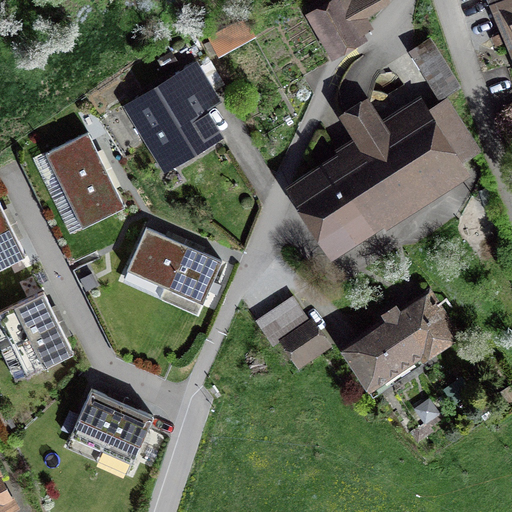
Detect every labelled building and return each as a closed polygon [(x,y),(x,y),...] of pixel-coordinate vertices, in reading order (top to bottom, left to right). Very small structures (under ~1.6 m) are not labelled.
[(327,0),(313,8),(332,43),(366,25),(358,10),(376,0),(327,0)] [(511,0),(501,0),(511,25),(511,0)] [(242,41),(233,25),(211,37),(220,53),(242,41)] [(195,152),(221,137),(198,100),(212,91),(195,64),(130,104),(165,162),(191,146),(195,152)] [(478,150),(446,99),(399,129),(391,117),(380,124),(367,102),(344,117),(366,150),(302,191),(334,242),(478,150)] [(88,132),(46,153),(64,190),(106,169),(88,132)] [(82,227),(124,207),(106,169),(64,190),(82,227)] [(0,203),(0,229),(10,225),(0,203)] [(0,267),(26,255),(10,225),(0,229),(0,267)] [(146,227),(127,270),(165,287),(184,243),(146,227)] [(203,303),(222,260),(184,243),(165,287),(203,303)] [(43,291),(0,312),(0,319),(12,344),(58,322),(43,291)] [(293,296),(257,320),(273,344),(309,321),(293,296)] [(387,320),(346,346),(371,384),(385,375),(391,384),(430,359),(425,351),(451,333),(430,300),(403,317),(396,307),(384,315),(387,320)] [(27,375),(73,352),(58,322),(12,344),(27,375)] [(299,360),(324,343),(311,322),(285,339),(299,360)] [(91,388),(70,435),(101,449),(122,402),(91,388)] [(133,463),(153,416),(122,402),(101,449),(133,463)] [(0,511),(9,508),(0,489),(0,511)]
